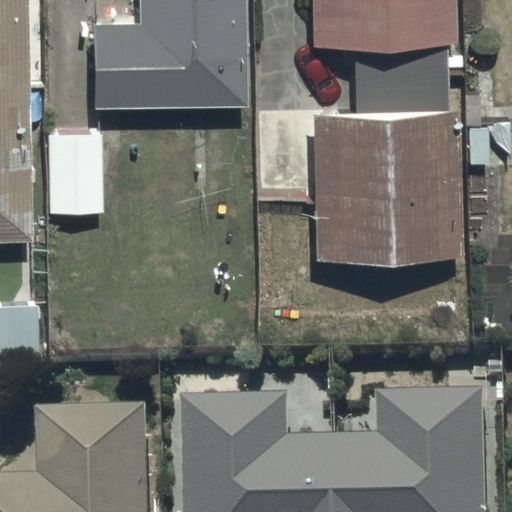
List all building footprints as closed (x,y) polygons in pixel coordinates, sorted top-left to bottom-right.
[(0,0),(0,237),(13,238),(10,0),(0,0)] [(74,101),(227,99),(225,0),(118,0),(119,21),(72,22),(74,101)] [(444,249),(437,0),(294,0),(296,47),(341,46),(342,109),(292,110),(296,253),(444,249)] [(93,132),(36,133),(37,212),(94,211),(93,132)] [(282,390),(181,393),(183,511),(484,511),(481,384),(375,387),(376,429),(283,431),(282,390)] [(0,511),(137,511),(136,417),(25,419),(26,487),(0,486),(0,511)]
